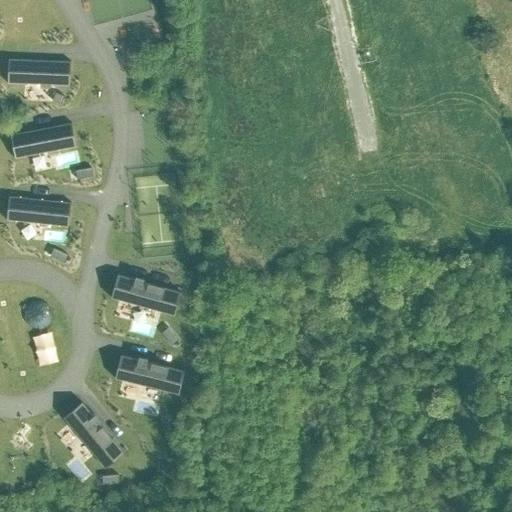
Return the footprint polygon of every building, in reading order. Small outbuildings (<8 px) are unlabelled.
[(12,59),(11,83),(67,85),(68,61),(12,59)] [(55,92),(52,100),(61,104),(64,95),(55,92)] [(68,123),(13,133),(18,157),(73,147),(68,123)] [(91,167),(75,170),(77,179),(93,176),(91,167)] [(12,196),(10,220),(65,226),(68,202),(12,196)] [(53,248),(50,256),(65,263),(68,254),(53,248)] [(121,275),(114,298),(171,314),(178,291),(121,275)] [(26,307),(24,314),(26,321),(31,327),(38,328),(45,327),(50,321),(52,314),(50,307),(45,302),(38,300),(31,302),(26,307)] [(168,326),(161,332),(172,345),(179,339),(168,326)] [(124,355),(118,379),(176,393),(182,369),(124,355)] [(84,404),(65,419),(103,465),(122,450),(84,404)] [(171,420),(162,421),(165,438),(174,436),(171,420)] [(118,474),(102,475),(103,484),(119,483),(118,474)]
